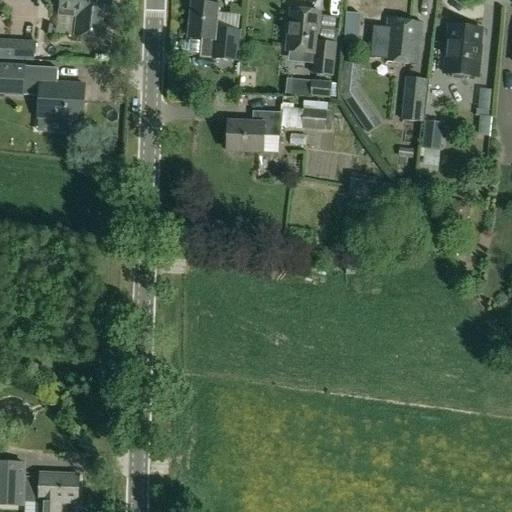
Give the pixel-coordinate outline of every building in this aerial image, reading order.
[(77,16),(75,36),(105,40),(108,16),(111,16),(112,0),(60,0),(59,14),(77,16)] [(369,30),(369,4),(350,4),(350,30),(369,30)] [(217,7),(192,6),(189,39),(201,39),(200,58),(211,59),(211,61),(237,62),(239,31),(215,30),(217,7)] [(321,14),(291,10),(287,52),(289,52),(288,62),(313,65),(312,75),(334,77),(336,44),(318,41),(321,14)] [(44,34),(51,35),(53,21),(47,20),(44,34)] [(419,66),(423,24),(388,21),(387,29),(372,28),(370,59),(385,60),(384,63),(419,66)] [(479,78),(481,56),(480,56),(482,30),(450,27),(445,74),(448,75),(450,79),(463,81),(466,77),(479,78)] [(34,43),(0,41),(0,58),(33,61),(34,43)] [(340,96),(343,99),(358,89),(361,64),(343,62),(340,96)] [(0,95),(40,98),(39,119),(83,122),(86,86),(57,84),(57,70),(0,65),(0,95)] [(405,78),(401,121),(423,123),(428,81),(405,78)] [(332,84),(292,80),(290,95),(310,97),(310,98),(330,100),(332,84)] [(381,124),(358,89),(343,99),(367,134),(381,124)] [(491,90),(479,89),(478,109),(476,109),(475,116),(479,116),(477,136),(489,137),(491,111),(489,111),(491,90)] [(252,124),(229,124),(229,152),(262,152),(263,136),(280,137),(281,112),(253,112),(252,124)] [(302,112),(302,130),(324,131),(325,113),(302,112)] [(18,133),(19,117),(7,116),(6,132),(18,133)] [(441,152),(444,124),(425,122),(422,149),(441,152)] [(381,180),(352,174),(348,196),(377,201),(381,180)] [(311,231),(289,227),(287,244),(309,248),(311,231)] [(24,465),(0,463),(0,506),(22,507),(22,502),(40,504),(39,511),(60,511),(61,505),(77,505),(78,475),(41,475),(41,478),(24,477),(24,465)]
